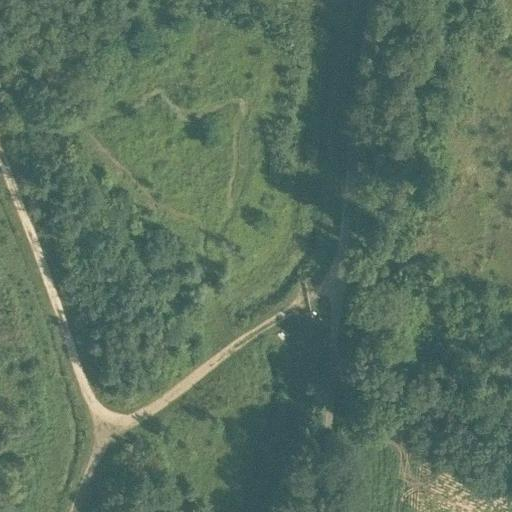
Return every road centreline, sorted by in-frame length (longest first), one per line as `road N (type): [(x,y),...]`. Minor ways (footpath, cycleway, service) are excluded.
road 1 (unclassified): [(318,511),(330,321),(375,0)]
road 2 (track): [(73,511),(106,430),(192,382),(340,268)]
road 3 (track): [(0,153),(106,430)]
